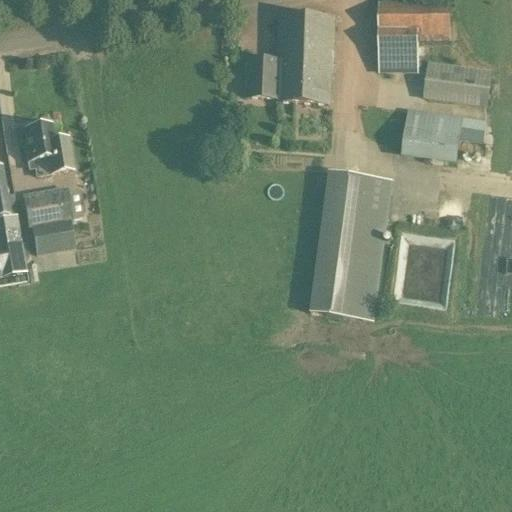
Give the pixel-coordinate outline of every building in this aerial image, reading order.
[(418,62),(418,45),(451,44),(450,0),(378,1),(378,62),(395,62),(418,62)] [(247,101),(279,102),(278,107),(330,108),(331,80),(333,80),(335,21),(279,19),(277,64),(248,63),(247,101)] [(486,111),(491,75),(428,66),(423,102),(486,111)] [(463,122),(463,120),(408,113),(402,160),(457,168),(460,144),(463,122)] [(475,124),(463,122),(460,144),(472,146),(475,124)] [(36,179),(73,173),(68,141),(54,143),(51,124),(37,127),(37,129),(24,131),(27,148),(25,148),(29,172),(35,171),(36,179)] [(374,324),(391,183),(330,176),(312,316),(374,324)] [(6,190),(0,190),(0,218),(10,217),(6,190)] [(66,190),(21,198),(27,234),(31,233),(36,260),(74,253),(69,227),(73,226),(66,190)] [(0,220),(0,253),(22,250),(17,217),(0,220)] [(22,250),(0,253),(0,279),(5,279),(5,280),(27,277),(22,250)]
